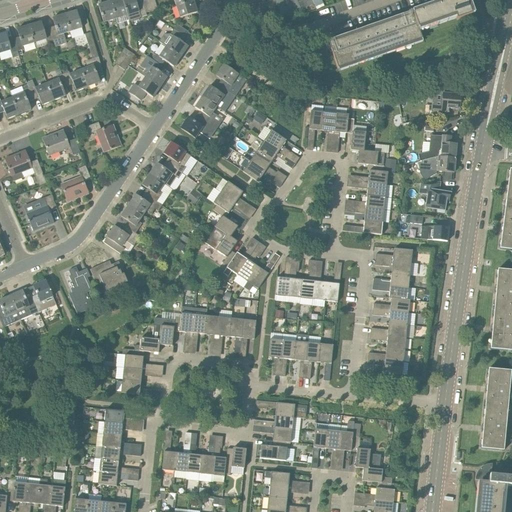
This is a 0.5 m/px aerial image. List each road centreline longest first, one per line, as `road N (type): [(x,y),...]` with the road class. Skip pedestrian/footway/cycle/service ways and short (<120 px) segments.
road 1 (tertiary): [(445,404),(481,152)]
road 2 (residential): [(153,128),(75,242),(24,265)]
road 3 (residential): [(332,253),(338,162),(308,157),(272,202)]
road 4 (residential): [(0,139),(99,101),(153,128)]
road 5 (residential): [(352,395),(363,262),(332,253)]
road 6 (residential): [(218,0),(218,34),(153,128)]
road 7 (residential): [(248,384),(234,367),(179,361),(169,370),(163,423)]
road 8 (tertiary): [(481,152),(511,13)]
road 9 (residential): [(248,384),(243,432),(163,423)]
